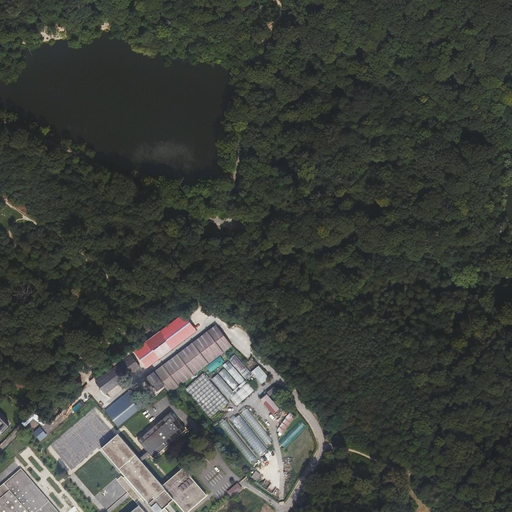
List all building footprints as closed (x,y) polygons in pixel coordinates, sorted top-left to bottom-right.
[(143,369),(197,329),(185,314),(132,354),(143,369)] [(175,392),(230,349),(214,329),(152,377),(163,391),(168,397),(175,392)] [(126,357),(90,383),(100,396),(110,389),(108,387),(113,383),(115,385),(120,380),(119,378),(125,374),(126,377),(136,370),(126,357)] [(222,369),(223,371),(239,389),(244,384),(229,367),(227,364),(222,369)] [(218,377),(232,394),(238,390),(223,373),(218,377)] [(163,391),(152,377),(145,382),(148,385),(145,387),(148,391),(151,389),(157,396),(163,391)] [(244,384),(239,389),(238,390),(232,394),(231,395),(216,378),(210,383),(227,403),(249,385),(246,382),(244,384)] [(144,406),(131,390),(104,411),(117,428),(123,424),(140,410),(144,406)] [(266,394),(259,400),(272,415),(279,409),(266,394)] [(12,413),(4,406),(0,410),(0,424),(1,425),(12,413)] [(214,410),(211,412),(208,409),(205,412),(209,418),(216,412),(214,410)] [(272,440),(247,409),(241,414),(266,445),(272,440)] [(275,430),(280,434),(292,417),(284,409),(281,414),(285,417),(275,430)] [(100,449),(148,505),(164,491),(182,511),(187,511),(206,496),(182,468),(161,485),(141,462),(149,455),(152,458),(186,430),(170,412),(136,440),(146,452),(138,459),(117,435),(100,449)] [(267,450),(239,415),(231,422),(259,457),(267,450)] [(256,459),(225,420),(219,425),(250,464),(256,459)] [(285,449),(305,427),(299,421),(278,443),(285,449)] [(59,511),(22,469),(0,487),(0,511),(59,511)] [(255,471),(251,477),(256,481),(260,474),(255,471)] [(231,499),(242,489),(236,483),(226,493),(231,499)]
